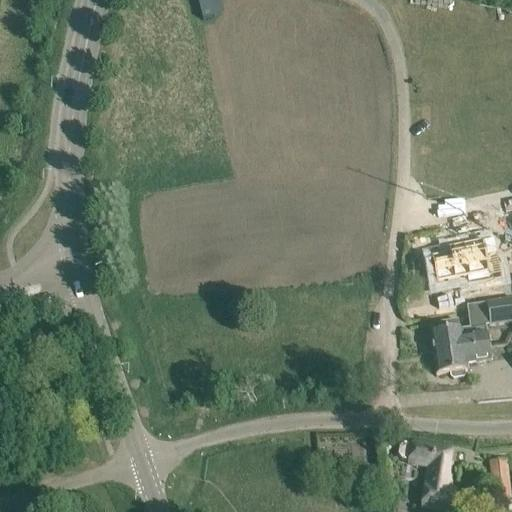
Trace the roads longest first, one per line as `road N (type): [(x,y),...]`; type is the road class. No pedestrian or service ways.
road 1 (unclassified): [(386,421),(402,101),(386,19),(364,0)]
road 2 (tertiary): [(78,280),(68,204),(74,93),(95,0)]
road 3 (unclassified): [(140,461),(253,426),(386,421)]
road 4 (tertiary): [(140,461),(78,280)]
road 5 (unclassified): [(0,505),(140,461)]
road 6 (unclassified): [(386,421),(511,427)]
